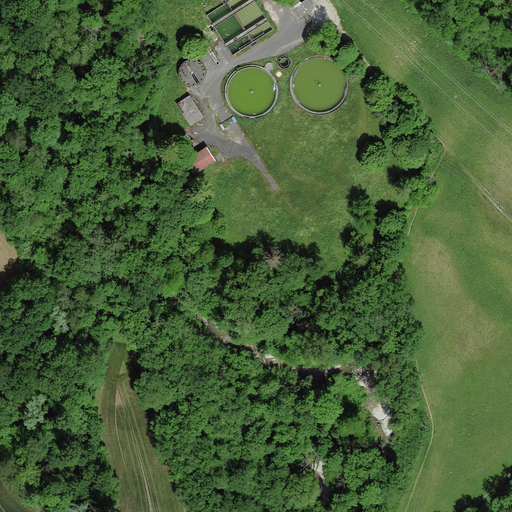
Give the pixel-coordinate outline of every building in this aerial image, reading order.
[(256,0),(231,0),(207,16),(232,58),(274,30),(256,0)] [(313,7),(308,0),(307,0),(294,8),(299,16),(307,11),(313,7)] [(201,82),(204,78),(205,73),(205,70),(204,68),(203,65),(201,63),(198,62),(195,60),(193,60),(190,60),(186,61),(183,63),(180,67),(179,72),(179,77),(182,82),(185,84),(189,86),(195,86),(201,82)] [(179,103),(191,125),(204,116),(191,96),(179,103)] [(185,160),(194,174),(217,159),(208,146),(185,160)]
